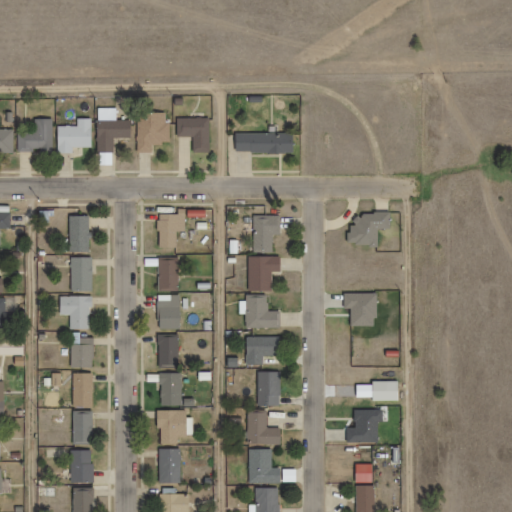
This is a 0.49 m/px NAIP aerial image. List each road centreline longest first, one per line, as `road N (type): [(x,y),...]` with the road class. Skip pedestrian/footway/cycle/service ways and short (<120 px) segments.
road 1 (residential): [(427,185),(0,188)]
road 2 (residential): [(125,511),(125,186)]
road 3 (residential): [(314,511),(313,187)]
